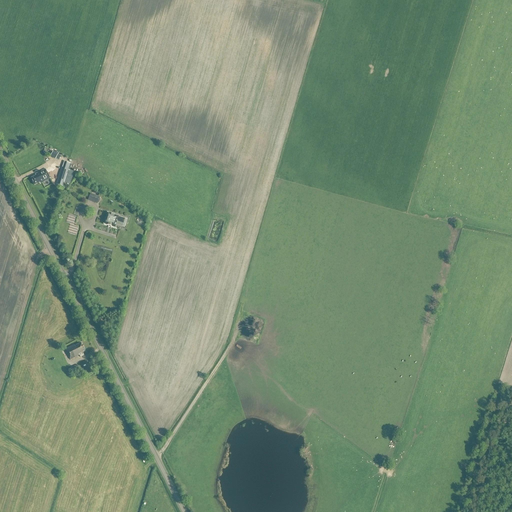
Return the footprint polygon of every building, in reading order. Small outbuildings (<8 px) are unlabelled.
[(53,151),(50,157),(55,160),(58,154),(53,151)] [(70,171),(72,164),(64,162),(62,168),(62,167),(56,185),(64,187),(65,183),(64,183),(68,170),(70,171)] [(40,184),(50,179),(45,170),(35,175),(36,176),(31,179),(34,186),(39,183),(40,184)] [(104,225),(116,229),(117,226),(123,228),(125,219),(119,217),(107,213),(104,225)] [(85,352),(81,344),(75,347),(74,346),(65,350),(70,361),(79,356),(80,358),(84,356),(82,353),(85,352)]
